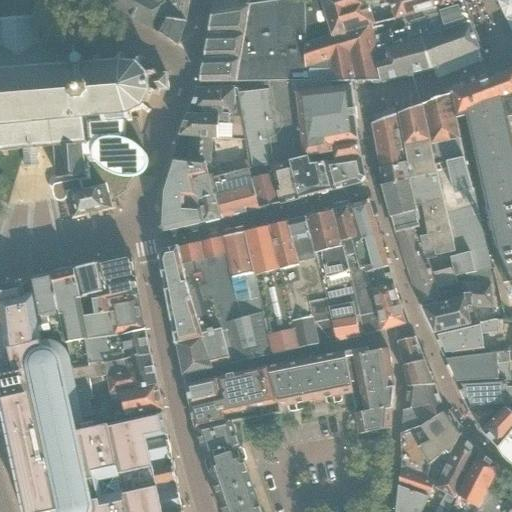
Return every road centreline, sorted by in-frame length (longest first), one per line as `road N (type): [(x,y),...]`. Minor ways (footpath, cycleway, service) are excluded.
road 1 (unclassified): [(205,511),(141,224)]
road 2 (residential): [(141,224),(187,68)]
road 3 (unclassified): [(0,262),(141,224)]
road 4 (residential): [(59,0),(187,68)]
